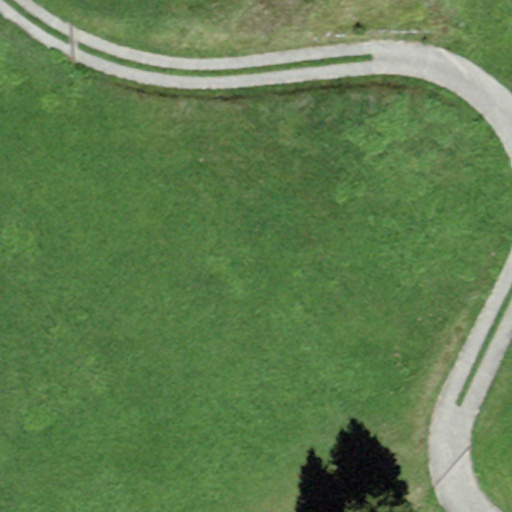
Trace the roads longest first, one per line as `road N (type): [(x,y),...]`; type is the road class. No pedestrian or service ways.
road 1 (track): [(511,122),(465,79),(424,63),(203,78),(136,73),(73,49),(8,0)]
road 2 (track): [(467,511),(448,446),(473,368),(511,292)]
